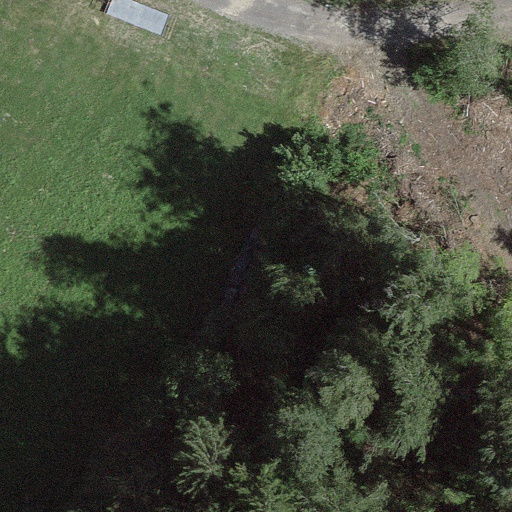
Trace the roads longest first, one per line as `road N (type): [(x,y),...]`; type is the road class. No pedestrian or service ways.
road 1 (track): [(511,305),(399,125),(511,49)]
road 2 (track): [(243,0),(341,40),(509,50)]
